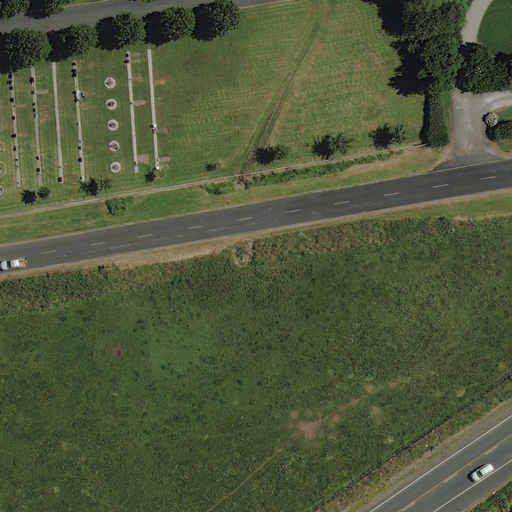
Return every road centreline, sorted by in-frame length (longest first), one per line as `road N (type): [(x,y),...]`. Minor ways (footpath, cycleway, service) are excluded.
road 1 (unclassified): [(0,260),(511,174)]
road 2 (primary): [(401,511),(511,436)]
